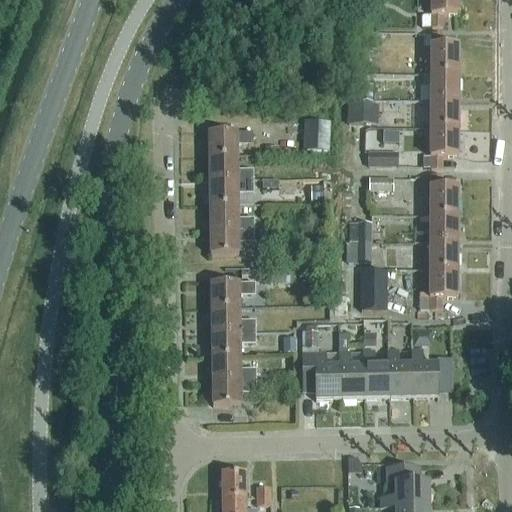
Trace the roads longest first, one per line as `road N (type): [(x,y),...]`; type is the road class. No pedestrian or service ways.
road 1 (unclassified): [(177,0),(130,89),(109,191),(109,511)]
road 2 (residential): [(182,448),(167,403),(169,90)]
road 3 (residential): [(182,448),(507,442)]
road 4 (residential): [(508,292),(510,0)]
road 5 (tertiary): [(0,263),(92,0)]
road 6 (residential): [(507,442),(508,292)]
